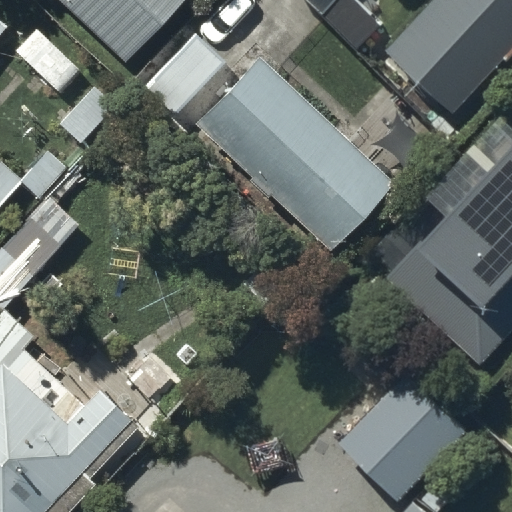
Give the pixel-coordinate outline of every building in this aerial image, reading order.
[(55,0),(125,66),(188,0),(55,0)] [(511,0),(441,0),(389,58),(458,120),(511,60),(511,0)] [(14,55),(58,99),(85,73),(40,28),(14,55)] [(223,68),(191,38),(140,93),(172,123),(223,68)] [(390,192),(257,64),(191,130),(325,259),(390,192)] [(0,211),(21,188),(37,202),(67,169),(48,151),(20,181),(0,162),(0,211)] [(393,278),(389,283),(480,368),(511,334),(511,165),(431,252),(406,229),(376,262),(393,278)] [(0,250),(0,312),(78,230),(47,201),(0,250)] [(0,511),(69,511),(140,433),(111,406),(98,395),(82,412),(20,355),(32,342),(5,318),(0,323),(0,511)] [(414,381),(345,449),(403,508),(472,440),(414,381)]
